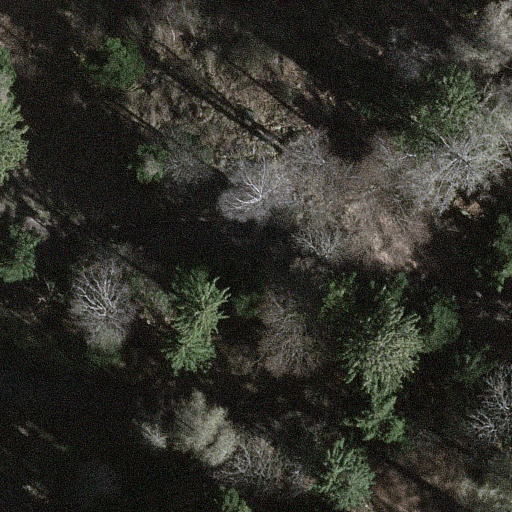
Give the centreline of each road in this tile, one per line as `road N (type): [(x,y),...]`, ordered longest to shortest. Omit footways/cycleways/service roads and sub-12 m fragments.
road 1 (track): [(511,259),(361,229),(131,216),(0,164)]
road 2 (track): [(444,511),(411,481),(342,439),(282,417),(46,368),(0,350)]
